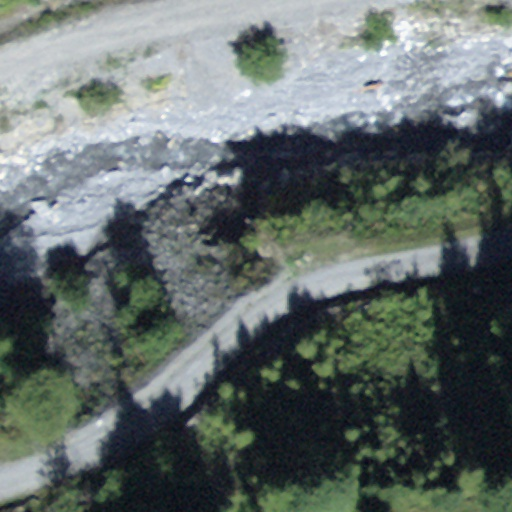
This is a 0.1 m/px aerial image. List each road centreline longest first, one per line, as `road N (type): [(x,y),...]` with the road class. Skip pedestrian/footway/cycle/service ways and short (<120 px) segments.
road 1 (track): [(0,478),(56,466),(267,325),(458,241),(511,227)]
road 2 (track): [(283,0),(0,59)]
